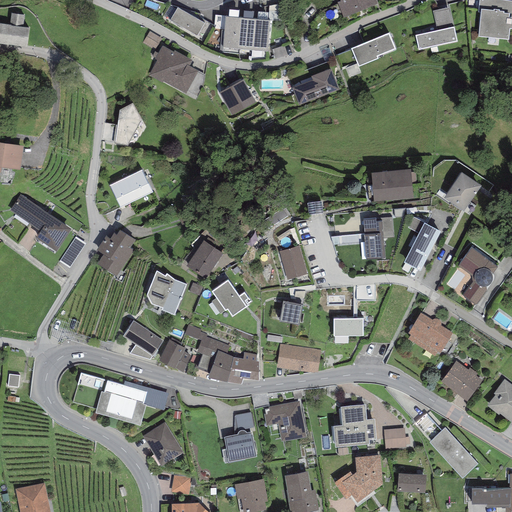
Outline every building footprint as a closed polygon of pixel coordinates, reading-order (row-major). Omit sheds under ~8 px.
[(375,0),(339,0),(340,3),(337,4),(344,19),(378,5),(375,0)] [(511,3),(479,0),(478,13),(481,13),(478,38),(508,41),(509,30),(511,31),(511,26),(511,3)] [(450,9),(433,12),(437,32),(415,37),(418,51),(457,43),(450,9)] [(177,10),(170,22),(197,38),(204,26),(177,10)] [(0,45),(27,49),(29,30),(22,29),(25,16),(11,15),(9,27),(0,25),(0,45)] [(270,21),(225,18),(222,48),(268,52),(270,21)] [(389,35),(351,51),(358,68),(378,59),(377,58),(395,50),(389,35)] [(173,53),(162,47),(155,60),(157,61),(149,76),(162,84),(163,81),(186,94),(198,72),(189,68),(192,62),(174,52),(173,53)] [(339,90),(331,70),(311,78),(312,82),(292,90),(299,106),(339,90)] [(243,81),(219,94),(231,117),(256,104),(243,81)] [(119,112),(115,144),(127,147),(141,121),(132,106),(119,112)] [(24,148),(0,143),(0,172),(1,169),(20,172),(24,148)] [(411,164),(371,167),(373,199),(413,197),(411,164)] [(142,166),(110,182),(121,205),(153,189),(142,166)] [(481,180),(461,167),(444,194),(464,207),(481,180)] [(9,212),(38,232),(49,216),(20,196),(9,212)] [(392,215),(363,217),(366,256),(385,255),(384,238),(394,237),(394,236),(392,215)] [(71,232),(49,216),(38,232),(40,234),(36,240),(56,254),(71,232)] [(440,226),(424,218),(404,258),(419,266),(440,226)] [(136,237),(119,226),(116,230),(114,229),(110,235),(106,232),(96,246),(104,251),(97,261),(116,274),(134,249),(130,246),(136,237)] [(224,251),(205,237),(187,261),(206,275),(224,251)] [(299,244),(279,250),(287,278),(307,272),(299,244)] [(497,264),(471,244),(458,263),(471,272),(471,274),(471,275),(472,276),(472,277),(472,278),(473,278),(462,293),(476,302),(487,287),(486,281),(487,281),(488,280),(489,279),(491,278),(491,277),(492,276),(492,274),(492,273),(492,272),(492,270),(497,264)] [(165,273),(156,267),(147,291),(152,300),(162,305),(162,307),(174,312),(186,281),(174,276),(167,271),(165,273)] [(228,276),(212,287),(217,296),(211,300),(220,312),(228,306),(232,313),(248,301),(248,300),(251,299),(248,295),(249,294),(244,288),(239,292),(228,276)] [(193,283),(190,292),(199,296),(203,287),(193,283)] [(303,300),(283,296),(278,318),(299,322),(303,300)] [(432,318),(420,310),(408,328),(411,330),(408,335),(435,352),(438,347),(440,348),(452,331),(441,324),(441,322),(441,321),(440,319),(439,318),(438,317),(437,317),(435,317),(434,317),(432,318)] [(333,313),(333,321),(332,321),(332,334),(334,334),(334,337),(348,337),(348,334),(363,334),(363,313),(333,313)] [(163,339),(133,318),(122,332),(136,343),(153,355),(163,339)] [(218,348),(227,352),(230,345),(207,336),(208,334),(200,331),(201,329),(188,324),(185,332),(201,339),(197,349),(203,351),(198,363),(210,368),(218,348)] [(175,365),(183,349),(185,346),(169,337),(159,357),(175,365)] [(150,358),(153,355),(136,343),(130,352),(150,358)] [(280,344),(276,364),(317,370),(321,349),(280,344)] [(227,377),(234,354),(227,352),(218,348),(210,368),(207,373),(227,377)] [(183,349),(175,365),(182,369),(190,353),(183,349)] [(259,358),(234,354),(227,377),(241,379),(243,373),(259,376),(259,358)] [(456,358),(441,378),(467,398),(482,378),(456,358)] [(146,390),(81,371),(72,402),(96,409),(95,410),(140,422),(146,401),(143,401),(146,390)] [(9,389),(20,389),(20,375),(9,375),(9,389)] [(511,382),(504,377),(494,390),(495,391),(487,402),(499,411),(500,409),(511,418),(510,419),(511,420),(511,382)] [(299,399),(269,405),(263,406),(267,424),(278,421),(281,438),(306,433),(299,399)] [(365,400),(340,402),(342,420),(333,420),(335,441),(369,439),(369,435),(376,435),(374,415),(366,415),(365,400)] [(251,411),(235,414),(234,432),(238,431),(238,429),(238,428),(239,427),(241,426),(242,426),(243,426),(245,427),(245,428),(253,426),(251,411)] [(426,413),(416,422),(464,474),(478,462),(444,426),(441,429),(426,413)] [(165,421),(143,434),(161,463),(183,450),(165,421)] [(234,432),(224,433),(227,446),(222,447),(225,461),(245,457),(244,454),(256,452),(252,428),(246,429),(246,428),(245,428),(245,427),(243,426),(242,426),(241,426),(239,427),(238,428),(238,429),(238,431),(234,432)] [(384,428),(386,447),(406,445),(405,427),(384,428)] [(380,452),(355,454),(356,468),(352,471),(350,468),(334,479),(346,495),(352,492),(356,500),(382,482),(380,452)] [(308,467),(284,471),(291,511),(318,507),(315,487),(311,488),(308,467)] [(399,469),(397,488),(425,490),(426,472),(399,469)] [(192,478),(174,475),(171,490),(189,493),(192,478)] [(264,476),(235,481),(237,495),(241,495),(243,511),(251,510),(251,509),(266,507),(265,499),(267,499),(264,476)] [(50,511),(44,481),(15,487),(20,511),(50,511)] [(487,483),(471,483),(471,501),(486,502),(486,503),(505,503),(510,503),(510,485),(509,485),(486,486),(487,483)] [(210,511),(198,500),(171,500),(171,511),(210,511)]
